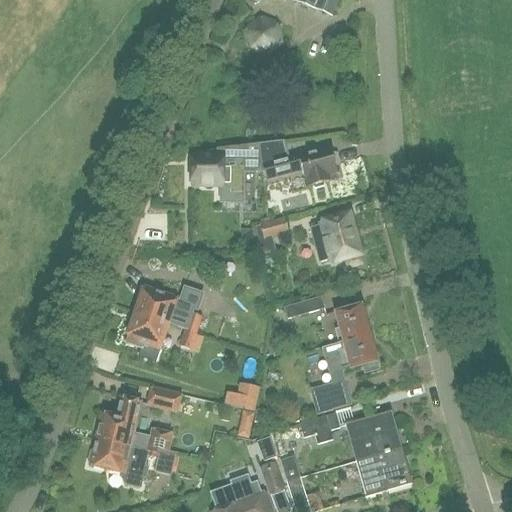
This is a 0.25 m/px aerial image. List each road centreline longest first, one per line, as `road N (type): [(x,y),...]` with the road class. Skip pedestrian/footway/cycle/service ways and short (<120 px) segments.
road 1 (residential): [(17,511),(214,0)]
road 2 (unclassified): [(481,506),(425,329),(389,95),(383,0)]
